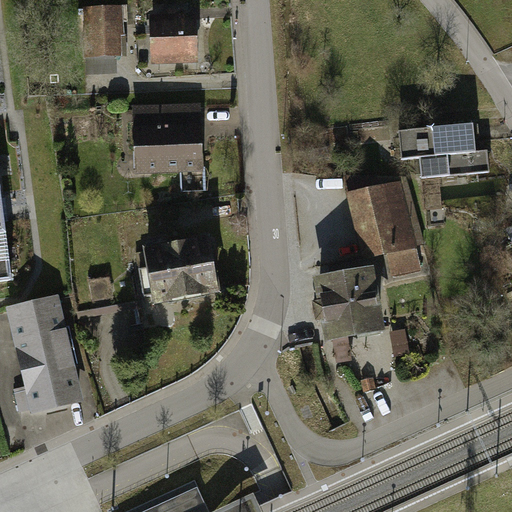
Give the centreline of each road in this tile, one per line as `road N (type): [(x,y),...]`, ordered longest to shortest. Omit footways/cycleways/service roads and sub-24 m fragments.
road 1 (residential): [(254,0),(277,293),(255,345),(216,391),(0,489)]
road 2 (residential): [(434,0),(511,111)]
